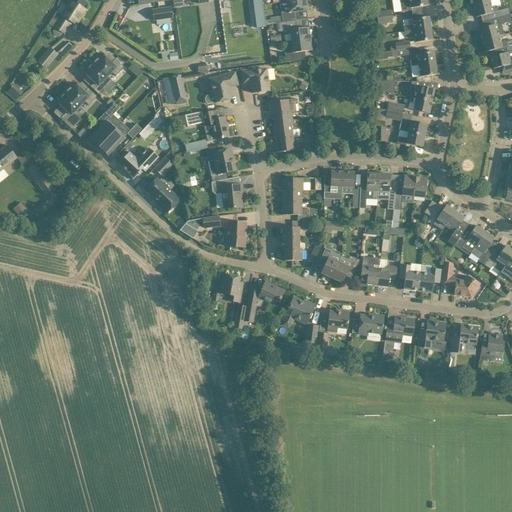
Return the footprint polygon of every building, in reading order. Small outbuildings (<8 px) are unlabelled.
[(56,12),(48,24),(55,28),(53,32),(54,35),(57,37),(60,36),(63,33),(64,34),(72,22),(75,25),(85,9),(84,9),(87,4),(81,0),(77,0),(76,4),(70,1),(69,4),(61,16),(56,12)] [(172,0),(173,1),(174,8),(183,7),(182,0),(198,0),(199,4),(209,3),(208,0),(172,0)] [(262,0),(251,0),(253,8),(256,28),(266,27),(263,7),(262,0)] [(272,24),(276,23),(295,21),(294,12),(306,11),(304,0),(303,0),(287,2),(280,3),(282,17),(270,19),(270,20),(265,21),(266,25),(270,24),(272,24)] [(426,0),(399,0),(402,12),(411,11),(411,8),(427,6),(426,0)] [(486,21),(490,21),(510,16),(508,9),(498,11),(495,0),(490,1),(490,2),(473,6),(476,18),(485,15),(486,21)] [(153,21),(156,20),(156,25),(171,23),(170,18),(173,18),(171,7),(152,10),(153,21)] [(372,13),(373,19),(391,17),(391,10),(376,12),(376,13),(372,13)] [(479,29),(482,41),(499,36),(498,31),(502,30),(501,25),(511,22),(510,16),(490,21),(492,26),(479,29)] [(391,17),(373,19),(373,25),(377,24),(377,25),(392,23),(391,17)] [(403,27),(404,32),(430,29),(429,17),(412,19),(413,25),(403,27)] [(290,34),(291,42),(310,39),(309,28),(303,29),(301,26),(298,26),(298,20),(295,21),(276,23),(277,31),(290,34)] [(430,29),(404,32),(405,39),(415,38),(415,43),(432,40),(430,29)] [(499,36),(482,41),(485,53),(495,50),(506,48),(505,41),(501,42),(499,36)] [(310,39),(291,42),(292,53),(284,54),(285,62),(294,61),(293,53),(312,51),(310,39)] [(390,46),(390,51),(396,51),(410,49),(409,42),(395,44),(395,45),(390,46)] [(39,63),(35,68),(44,75),(62,58),(50,48),(47,52),(38,62),(39,63)] [(396,51),(390,51),(381,53),(382,60),(387,59),(387,58),(397,57),(396,51)] [(511,51),(507,53),(491,57),(494,69),(504,67),(506,74),(511,72),(511,51)] [(418,66),(420,66),(435,63),(433,52),(423,53),(417,54),(417,60),(410,61),(410,66),(418,66)] [(100,53),(92,62),(111,81),(107,77),(111,72),(116,76),(124,67),(115,59),(111,64),(100,53)] [(177,53),(169,54),(170,61),(178,60),(177,53)] [(111,81),(92,62),(83,71),(94,82),(90,86),(98,94),(111,81)] [(435,63),(420,66),(421,77),(417,77),(416,77),(416,82),(416,83),(419,83),(432,83),(431,76),(436,75),(435,63)] [(132,65),(129,69),(133,73),(137,68),(132,65)] [(206,65),(197,66),(198,73),(207,72),(206,65)] [(252,70),(242,71),(242,74),(244,84),(251,83),(252,93),(258,93),(259,93),(265,93),(265,92),(269,91),(268,81),(266,70),(252,71),(252,70)] [(210,80),(213,95),(207,96),(205,98),(205,101),(206,103),(208,104),(215,102),(215,103),(223,101),(224,103),(230,101),(230,100),(232,99),(229,87),(238,86),(235,76),(235,73),(220,76),(220,77),(210,80)] [(186,102),(180,76),(171,78),(177,104),(186,102)] [(177,103),(171,78),(163,80),(169,104),(177,103)] [(299,88),(304,91),(309,84),(303,81),(299,88)] [(377,81),(376,90),(378,90),(382,91),(393,93),(393,81),(386,82),(382,81),(377,81)] [(411,82),(409,93),(411,93),(410,97),(431,102),(434,90),(424,88),(418,86),(419,83),(416,83),(416,82),(411,82)] [(73,83),(64,92),(79,106),(84,101),(88,106),(96,97),(88,89),(84,93),(73,83)] [(64,92),(56,101),(67,112),(60,119),(72,130),(81,120),(80,118),(85,112),(79,106),(64,92)] [(143,121),(161,103),(151,93),(134,111),(143,121)] [(431,102),(410,97),(408,102),(414,103),(413,110),(429,114),(431,102)] [(110,99),(106,103),(110,107),(114,103),(110,99)] [(269,103),(271,116),(291,113),(291,112),(296,112),(295,104),(296,104),(296,99),(269,103)] [(389,102),(387,111),(402,114),(404,105),(389,102)] [(110,107),(105,113),(110,118),(119,109),(114,103),(110,107)] [(386,111),(385,118),(401,122),(401,121),(402,114),(387,111),(386,111)] [(180,117),(179,117),(180,125),(185,124),(187,124),(187,126),(203,123),(204,127),(207,142),(216,140),(219,139),(229,137),(225,117),(215,119),(214,112),(204,114),(202,114),(202,113),(202,112),(189,115),(185,116),(180,117)] [(273,128),(299,124),(301,124),(300,119),(292,120),(291,113),(271,116),(273,116),(274,127),(273,128)] [(155,116),(147,125),(152,130),(161,121),(155,116)] [(107,120),(90,139),(99,147),(116,129),(107,120)] [(375,121),(375,128),(376,128),(383,128),(384,128),(385,122),(375,120),(375,121)] [(399,131),(408,133),(424,136),(427,125),(410,121),(410,123),(401,121),(401,122),(399,131)] [(136,124),(127,134),(132,139),(141,130),(136,124)] [(273,128),(274,140),(293,138),(292,130),(300,129),(299,124),(273,128)] [(384,128),(383,128),(376,128),(375,142),(385,142),(386,128),(384,128)] [(82,129),(77,135),(81,138),(86,132),(82,129)] [(116,129),(99,147),(108,155),(125,137),(116,129)] [(424,136),(408,133),(407,139),(398,137),(397,144),(406,146),(406,144),(422,148),(424,136)] [(293,138),(274,140),(276,153),(295,151),(295,150),(302,149),(302,144),(294,145),(293,138)] [(198,141),(184,144),(186,152),(199,149),(198,141)] [(0,151),(0,172),(17,158),(7,146),(0,151)] [(129,152),(118,165),(133,179),(138,174),(138,175),(140,172),(142,169),(145,172),(158,158),(148,148),(142,154),(140,152),(135,157),(129,152)] [(215,161),(208,163),(211,177),(218,175),(226,174),(236,171),(231,150),(221,152),(213,154),(215,161)] [(166,159),(162,163),(166,167),(170,163),(166,159)] [(26,170),(46,195),(54,189),(34,164),(26,170)] [(330,182),(330,187),(337,187),(336,200),(341,200),(342,194),(343,172),(331,172),(330,182)] [(359,209),(360,190),(353,190),(353,188),(354,188),(354,173),(343,172),(342,194),(353,195),(352,208),(359,209)] [(360,190),(359,209),(365,209),(366,200),(372,200),(378,200),(378,174),(367,174),(366,190),(360,190)] [(390,175),(378,174),(378,200),(388,201),(389,194),(389,192),(390,185),(390,175)] [(402,196),(395,195),(393,210),(392,216),(399,217),(399,211),(400,211),(401,202),(412,204),(413,197),(416,178),(415,178),(415,175),(407,174),(407,177),(404,176),(402,196)] [(144,187),(146,189),(144,191),(158,203),(157,204),(167,214),(179,200),(156,178),(155,180),(153,178),(144,187)] [(189,178),(180,179),(182,188),(191,186),(189,178)] [(232,178),(211,183),(212,192),(215,194),(223,194),(224,209),(232,209),(242,208),(241,195),(243,194),(242,185),(232,186),(232,178)] [(302,179),(284,179),(284,191),(302,191),(302,183),(310,183),(310,178),(302,178),(302,179)] [(427,179),(416,178),(413,197),(425,199),(427,179)] [(511,187),(505,187),(503,195),(505,195),(505,199),(511,200),(511,187)] [(282,191),(282,203),(301,203),(301,196),(308,196),(308,191),(302,191),(284,191),(282,191)] [(424,213),(429,217),(437,205),(432,201),(424,213)] [(301,203),(282,203),(282,216),(292,216),(309,215),(309,210),(301,210),(301,203)] [(28,212),(23,205),(14,212),(20,219),(28,212)] [(424,225),(422,227),(428,232),(430,229),(433,225),(442,231),(443,229),(455,212),(446,206),(443,209),(437,205),(429,217),(429,218),(424,225)] [(455,212),(443,229),(452,235),(448,241),(454,245),(467,225),(462,222),(464,218),(455,212)] [(206,218),(202,219),(203,227),(204,228),(220,226),(218,216),(206,218)] [(203,227),(202,219),(187,222),(179,231),(193,239),(192,238),(196,231),(196,232),(197,231),(196,231),(198,227),(203,227)] [(331,230),(342,231),(342,224),(341,223),(324,222),(324,232),(331,233),(331,230)] [(228,223),(227,231),(226,247),(245,248),(246,224),(228,223)] [(462,247),(470,253),(475,247),(485,232),(476,226),(473,229),(467,225),(454,245),(460,250),(462,247)] [(282,227),(282,239),(299,239),(299,228),(282,227)] [(392,233),(402,236),(404,230),(393,227),(392,233)] [(478,261),(484,265),(486,262),(492,253),(487,249),(494,238),(485,232),(475,247),(470,253),(479,259),(478,261)] [(282,250),(285,250),(302,250),(302,249),(304,249),(304,239),(299,239),(282,239),(282,250)] [(321,273),(332,278),(339,263),(339,262),(342,256),(342,254),(332,249),(334,245),(332,242),(324,242),(324,248),(325,249),(320,261),(326,263),(321,273)] [(311,254),(316,257),(321,246),(316,244),(311,254)] [(484,265),(490,269),(492,266),(500,272),(501,273),(511,256),(511,250),(505,246),(498,257),(492,253),(486,262),(484,265)] [(302,250),(285,250),(285,261),(302,261),(302,250)] [(511,256),(501,273),(500,272),(499,274),(508,280),(504,286),(511,290),(511,288),(511,256)] [(366,285),(377,286),(379,268),(380,260),(363,257),(362,263),(361,276),(367,277),(366,285)] [(379,268),(377,286),(388,287),(389,280),(396,280),(397,267),(386,266),(386,260),(380,260),(379,268)] [(339,263),(332,278),(342,283),(347,273),(352,276),(358,264),(351,261),(348,267),(339,263)] [(459,266),(453,268),(453,264),(445,263),(444,270),(443,275),(442,285),(455,287),(454,296),(471,298),(479,285),(466,276),(463,281),(451,279),(453,269),(455,274),(462,272),(459,266)] [(403,289),(418,291),(420,273),(410,272),(411,266),(400,265),(398,279),(405,280),(403,289)] [(420,273),(418,291),(432,293),(433,283),(440,284),(442,270),(431,269),(430,274),(420,273)] [(243,284),(239,284),(240,278),(224,275),(222,284),(221,284),(219,294),(227,295),(226,301),(240,303),(241,297),(243,284)] [(257,300),(256,306),(260,307),(263,300),(277,306),(284,291),(265,283),(258,297),(257,297),(256,300),(257,300)] [(306,325),(310,315),(315,306),(308,303),(308,304),(294,298),(290,307),(286,315),(282,322),(283,326),(288,328),(292,325),(294,319),(306,325)] [(249,299),(245,322),(252,324),(256,306),(257,300),(249,299)] [(235,328),(242,330),(246,307),(239,306),(235,328)] [(329,321),(327,333),(336,334),(337,328),(347,329),(348,322),(349,312),(341,311),(340,313),(330,311),(329,321)] [(361,315),(359,325),(359,334),(368,336),(368,333),(382,334),(383,326),(384,316),(369,314),(369,316),(361,315)] [(385,341),(383,352),(388,353),(393,350),(394,342),(401,343),(410,344),(411,336),(412,336),(413,330),(414,320),(413,320),(413,318),(407,318),(406,319),(395,318),(394,327),(387,326),(385,336),(385,341)] [(418,340),(418,347),(431,349),(432,341),(437,342),(436,349),(445,350),(446,342),(443,342),(444,334),(445,324),(427,321),(426,331),(420,330),(418,340)] [(318,326),(308,326),(306,325),(304,343),(305,343),(304,350),(314,351),(315,344),(316,344),(318,326)] [(451,347),(450,352),(465,354),(465,353),(466,344),(475,345),(476,345),(477,337),(478,328),(461,326),(459,338),(452,338),(451,347)] [(257,339),(250,338),(249,342),(255,343),(259,345),(260,344),(264,346),(268,337),(260,333),(257,339)] [(317,348),(316,354),(337,357),(337,351),(326,350),(328,335),(318,333),(317,348)] [(482,345),(480,355),(480,361),(491,362),(491,356),(494,357),(494,352),(503,353),(504,343),(501,343),(502,336),(489,335),(488,342),(487,345),(482,345)] [(353,350),(350,355),(357,359),(360,354),(353,350)] [(394,361),(390,355),(384,358),(387,364),(394,361)] [(417,364),(422,368),(426,363),(421,359),(417,364)]
